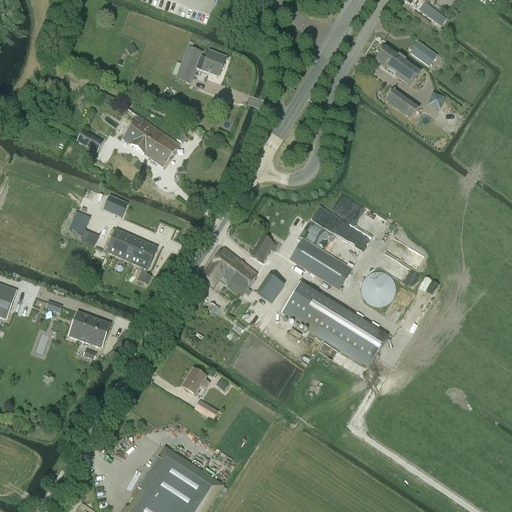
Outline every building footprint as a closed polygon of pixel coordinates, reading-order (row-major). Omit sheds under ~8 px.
[(440,29),(446,21),(424,5),(418,12),(440,29)] [(256,39),(259,32),(250,29),(248,36),(256,39)] [(130,55),(137,51),(133,45),(126,49),(130,55)] [(418,45),(411,55),(429,68),(436,58),(418,45)] [(421,72),(386,47),(375,63),(409,88),(421,72)] [(218,79),(225,59),(208,53),(206,60),(200,58),(202,54),(191,50),(187,48),(175,81),(190,86),(195,70),(218,79)] [(410,121),(419,108),(394,90),(385,103),(410,121)] [(437,112),(442,100),(430,95),(425,107),(437,112)] [(130,128),(122,140),(163,169),(179,147),(138,118),(130,128)] [(97,154),(102,143),(83,133),(77,144),(97,154)] [(182,145),(186,139),(181,136),(177,142),(182,145)] [(346,207),(352,210),(355,205),(338,197),(332,211),(342,216),(346,207)] [(127,206),(109,198),(103,212),(121,219),(127,206)] [(77,211),(69,230),(76,233),(83,236),(91,217),(77,211)] [(316,211),(312,223),(334,230),(338,218),(316,211)] [(116,231),(106,254),(130,264),(140,242),(116,231)] [(262,264),(274,245),(263,237),(250,257),(262,264)] [(339,292),(351,272),(302,241),(290,261),(339,292)] [(140,242),(130,264),(142,270),(137,282),(141,284),(147,286),(151,278),(145,275),(147,272),(157,249),(140,242)] [(224,249),(201,278),(213,288),(220,280),(237,259),(224,249)] [(237,259),(220,280),(242,298),(244,295),(247,298),(251,293),(247,290),(257,276),(237,259)] [(391,306),(393,275),(363,274),(361,305),(391,306)] [(257,294),(271,304),(283,288),(284,287),(269,276),(256,293),(257,294)] [(387,338),(300,284),(281,315),(368,369),(387,338)] [(0,287),(0,319),(6,321),(16,293),(0,287)] [(16,293),(10,312),(34,320),(41,301),(16,293)] [(216,308),(216,307),(210,304),(207,312),(213,315),(216,308)] [(93,327),(107,332),(109,326),(77,314),(69,338),(88,346),(93,331),(92,331),(93,327)] [(101,350),(107,332),(93,327),(92,331),(93,331),(88,346),(101,350)] [(194,339),(201,343),(204,339),(197,334),(194,339)] [(93,362),(96,355),(85,351),(83,358),(93,362)] [(193,370),(182,388),(194,396),(200,386),(206,390),(209,384),(203,381),(205,378),(193,370)] [(222,391),(226,385),(221,381),(216,386),(222,391)] [(218,413),(199,402),(194,412),(212,422),(218,413)] [(125,508),(122,511),(206,511),(223,488),(164,449),(156,461),(159,463),(149,479),(145,477),(131,500),(134,502),(128,510),(125,508)]
